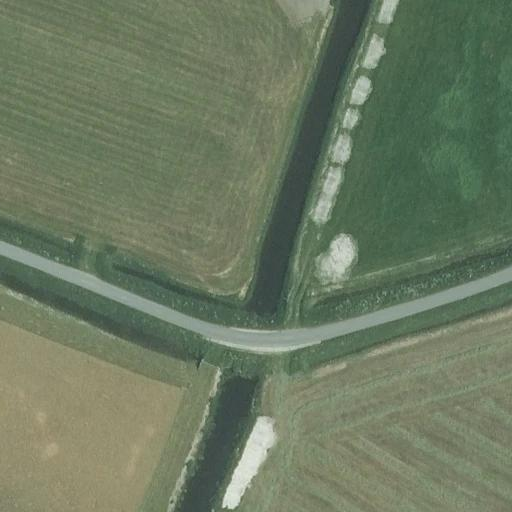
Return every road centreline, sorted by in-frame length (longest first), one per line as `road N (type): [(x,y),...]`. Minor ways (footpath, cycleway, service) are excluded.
road 1 (unclassified): [(511,274),(356,326),(274,342),(184,324),(0,249)]
road 2 (track): [(285,341),(320,234),(339,213),(402,0)]
